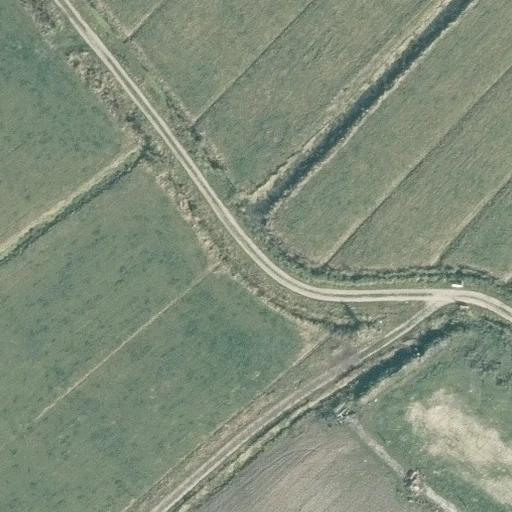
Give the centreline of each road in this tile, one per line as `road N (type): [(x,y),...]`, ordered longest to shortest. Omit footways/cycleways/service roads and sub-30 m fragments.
road 1 (track): [(59,0),(207,224),(284,300),(478,299),(511,322)]
road 2 (track): [(434,297),(297,390),(144,511)]
